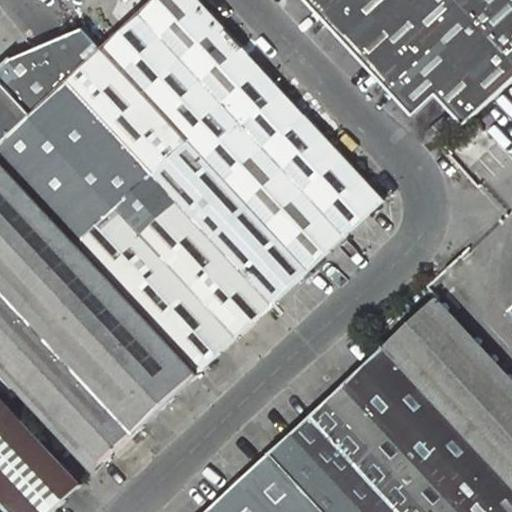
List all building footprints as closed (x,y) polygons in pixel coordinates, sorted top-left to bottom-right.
[(158,0),(105,47),(311,270),(384,202),(200,0),(158,0)] [(511,0),(303,0),(414,119),(433,102),(452,122),(461,132),(511,85),(511,0)] [(0,150),(3,153),(202,371),(311,270),(105,47),(87,26),(13,55),(0,66),(0,150)] [(481,118),(447,150),(464,170),(499,137),(481,118)] [(445,128),(454,138),(461,132),(452,122),(445,128)] [(425,138),(438,153),(454,138),(445,128),(441,124),(425,138)] [(0,344),(106,461),(202,371),(3,153),(0,156),(0,344)] [(511,379),(438,299),(384,350),(511,487),(511,379)] [(271,455),(323,511),(511,511),(511,487),(384,350),(271,455)] [(0,486),(23,511),(53,511),(85,483),(0,391),(0,486)] [(323,511),(271,455),(208,511),(323,511)]
